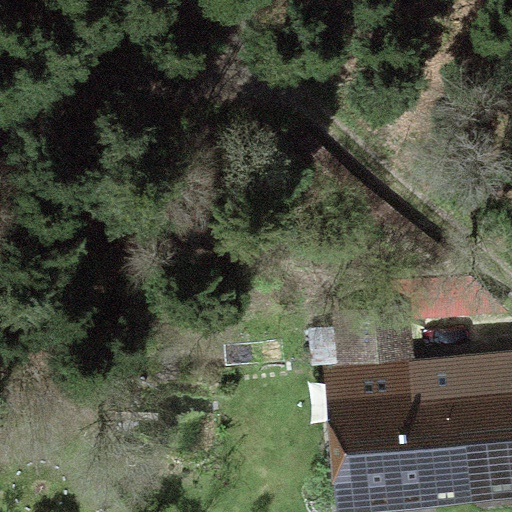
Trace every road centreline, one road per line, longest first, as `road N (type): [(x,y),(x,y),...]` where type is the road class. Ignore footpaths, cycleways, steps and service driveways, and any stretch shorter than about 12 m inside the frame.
road 1 (track): [(511,288),(323,109),(237,0)]
road 2 (track): [(0,112),(296,74)]
